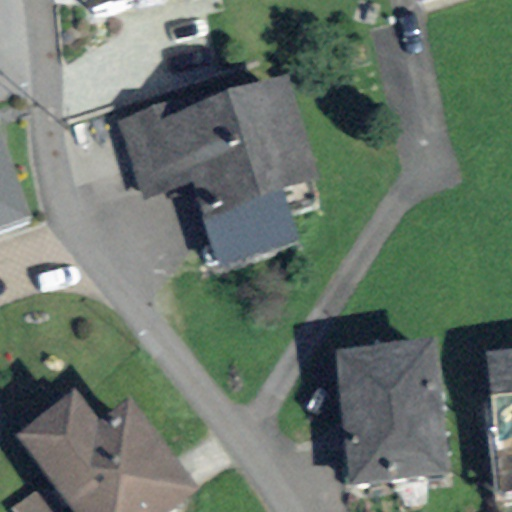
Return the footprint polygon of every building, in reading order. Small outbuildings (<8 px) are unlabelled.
[(79,0),(85,24),(199,0),(79,0)] [(290,85),(132,123),(149,193),(213,178),(220,208),(315,184),(290,85)] [(0,244),(37,231),(0,127),(0,244)] [(428,347),(337,357),(351,489),(441,479),(428,347)] [(511,366),(498,368),(511,496),(511,495),(511,366)] [(103,429),(78,391),(26,426),(83,511),(182,511),(216,490),(153,396),(103,429)] [(58,511),(39,485),(10,506),(14,511),(58,511)]
